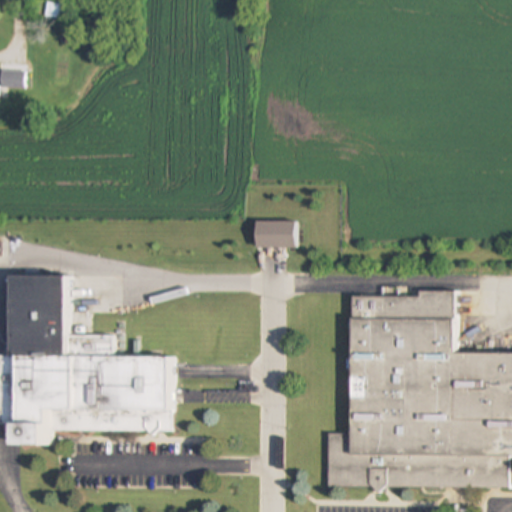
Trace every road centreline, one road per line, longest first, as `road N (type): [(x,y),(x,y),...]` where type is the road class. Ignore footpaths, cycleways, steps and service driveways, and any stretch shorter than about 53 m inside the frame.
road 1 (residential): [(511,277),(61,284)]
road 2 (residential): [(273,511),(273,277)]
